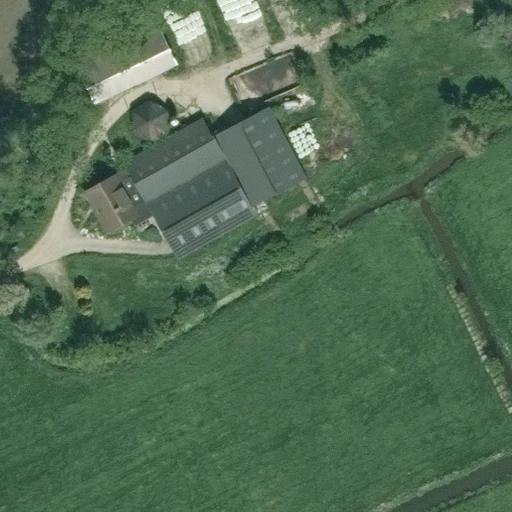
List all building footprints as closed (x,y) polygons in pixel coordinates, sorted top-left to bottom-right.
[(172,0),(171,0),(180,36),(229,24),(222,0),(172,0)] [(247,0),(235,5),(248,40),(274,30),(262,0),(247,0)] [(74,62),(95,105),(177,66),(157,22),(74,62)] [(202,120),(123,163),(127,169),(85,193),(86,194),(87,193),(97,209),(95,210),(108,233),(131,220),(135,226),(154,216),(178,259),(257,214),(253,206),(306,178),(267,108),(225,131),(224,128),(210,136),(202,120)] [(353,110),(326,114),(331,153),(359,149),(353,110)]
